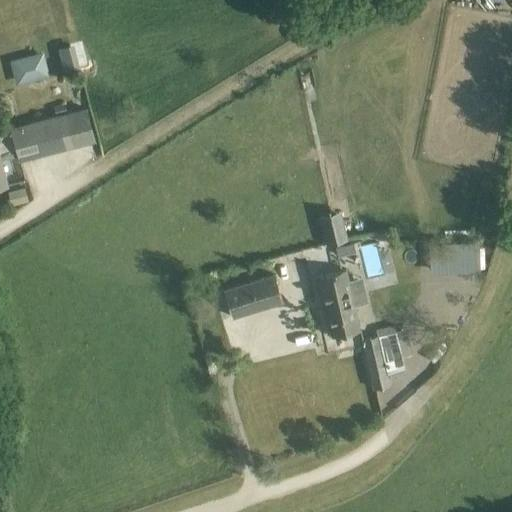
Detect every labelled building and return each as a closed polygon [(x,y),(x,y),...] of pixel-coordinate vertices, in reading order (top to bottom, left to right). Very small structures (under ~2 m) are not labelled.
[(44,49),(11,59),(18,83),(51,73),(44,49)] [(87,108),(57,116),(60,128),(65,147),(96,139),(87,108)] [(65,147),(60,128),(57,116),(10,129),(11,131),(0,133),(0,186),(6,185),(0,162),(0,154),(17,150),(20,159),(65,147)] [(12,203),(28,199),(25,187),(8,191),(12,203)] [(340,210),(318,215),(325,243),(347,238),(340,210)] [(480,240),(430,242),(431,272),(481,270),(480,240)] [(346,269),(334,272),(315,276),(322,308),(325,307),(331,336),(360,329),(346,269)] [(281,297),(276,278),(225,293),(232,317),(258,308),(257,304),(281,297)] [(390,384),(378,335),(362,338),(374,388),(390,384)]
